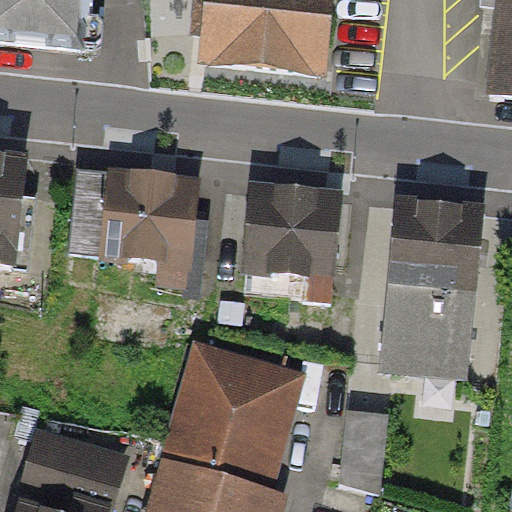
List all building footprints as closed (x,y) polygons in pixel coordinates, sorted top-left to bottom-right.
[(0,0),(0,54),(60,61),(66,0),(0,0)] [(213,0),(207,68),(321,80),(330,0),(213,0)] [(511,0),(500,0),(491,105),(511,107),(511,0)] [(0,264),(34,267),(39,179),(0,177),(0,264)] [(192,284),(202,197),(88,184),(80,248),(95,249),(92,273),(192,284)] [(340,294),(347,211),(250,203),(243,286),(340,294)] [(467,383),(484,216),(397,207),(381,375),(467,383)] [(293,391),(194,361),(149,511),(273,511),(276,504),(260,499),(293,391)] [(369,416),(349,414),(342,487),(379,498),(390,418),(369,416)] [(115,511),(126,470),(23,444),(5,511),(115,511)]
